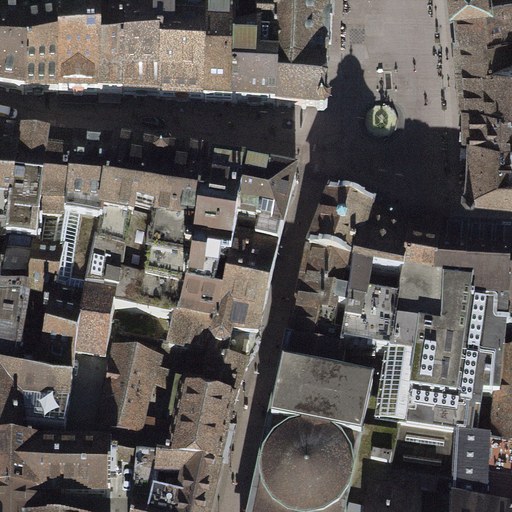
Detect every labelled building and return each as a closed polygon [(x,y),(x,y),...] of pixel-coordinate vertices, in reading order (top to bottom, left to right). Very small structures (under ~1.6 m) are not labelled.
[(30,28),(64,27),(60,0),(21,0),(24,16),(30,16),(30,28)] [(119,0),(60,0),(64,27),(68,103),(125,101),(119,0)] [(119,0),(125,101),(130,101),(274,110),(276,59),(268,58),(268,36),(261,37),(261,26),(254,26),(254,0),(119,0)] [(329,61),(330,0),(254,0),(254,26),(261,26),(261,37),(268,36),(268,58),(276,59),(329,61)] [(511,0),(457,0),(460,26),(511,23),(511,22),(511,0)] [(30,28),(30,16),(24,16),(0,15),(0,94),(33,102),(30,28)] [(511,23),(460,26),(461,56),(511,52),(511,23)] [(68,103),(64,27),(30,28),(33,102),(56,104),(68,103)] [(463,81),(466,95),(511,93),(511,51),(511,52),(461,56),(463,71),(460,73),(461,80),(463,81)] [(276,59),(274,110),(299,112),(317,113),(324,114),(330,109),(330,101),(326,96),(329,61),(276,59)] [(511,93),(466,95),(466,106),(471,109),(471,126),(511,126),(511,93)] [(511,126),(471,126),(469,175),(466,178),(465,183),(468,187),(473,188),(477,184),(511,186),(511,126)] [(23,138),(0,135),(0,233),(10,236),(11,208),(23,138)] [(11,208),(10,236),(36,242),(51,142),(23,138),(11,208)] [(77,146),(51,142),(36,242),(34,252),(63,258),(68,223),(77,146)] [(116,150),(77,146),(68,223),(102,230),(104,218),(116,150)] [(116,150),(104,218),(150,227),(200,234),(212,165),(116,150)] [(249,171),(212,165),(200,234),(182,317),(217,324),(235,243),(249,171)] [(249,171),(235,243),(278,253),(298,181),(249,171)] [(330,189),(325,205),(310,257),(351,267),(360,243),(365,240),(376,209),(377,202),(354,196),(330,189)] [(411,220),(376,209),(365,240),(360,243),(351,267),(400,277),(411,220)] [(150,227),(104,218),(98,250),(125,254),(122,275),(143,278),(150,227)] [(433,283),(442,236),(444,226),(411,220),(400,277),(433,283)] [(102,230),(68,223),(63,258),(54,296),(86,303),(89,290),(98,250),(102,230)] [(182,317),(200,234),(150,227),(143,278),(122,275),(125,254),(98,250),(89,290),(119,295),(116,308),(176,320),(181,321),(182,317)] [(36,242),(10,236),(2,269),(0,279),(0,290),(9,293),(14,268),(29,271),(34,252),(36,242)] [(511,324),(511,239),(508,239),(467,237),(460,236),(442,236),(433,283),(400,277),(351,267),(340,349),(339,356),(346,357),(343,374),(372,381),(372,391),(363,436),(398,442),(389,487),(421,492),(420,511),(449,511),(449,502),(456,443),(491,450),(503,359),(507,324),(511,324)] [(278,253),(235,243),(217,324),(182,317),(181,321),(176,320),(170,348),(190,350),(208,354),(203,383),(219,387),(239,394),(260,338),(278,253)] [(54,296),(63,258),(34,252),(29,271),(24,291),(54,296)] [(310,257),(292,347),(339,356),(340,349),(351,267),(310,257)] [(0,370),(39,378),(40,373),(42,364),(46,336),(23,332),(28,296),(9,293),(0,290),(0,370)] [(86,303),(76,353),(107,359),(116,308),(119,295),(89,290),(86,303)] [(46,336),(42,364),(75,370),(76,353),(86,303),(54,296),(46,336)] [(164,356),(113,345),(96,427),(143,434),(145,425),(147,418),(154,387),(168,391),(173,371),(161,369),(164,356)] [(253,511),(364,511),(367,491),(388,494),(389,487),(398,442),(363,436),(372,391),(372,381),(343,374),(346,357),(339,356),(292,347),(285,373),(274,428),(264,465),(261,479),(253,511)] [(208,354),(190,350),(185,379),(203,383),(208,354)] [(495,419),(491,450),(511,453),(511,359),(503,359),(495,419)] [(0,425),(17,424),(18,426),(27,427),(49,430),(67,431),(74,382),(54,377),(40,373),(39,378),(0,370),(0,425)] [(168,454),(223,463),(230,433),(239,394),(219,387),(203,383),(185,379),(176,378),(167,419),(174,420),(174,423),(173,427),(172,431),(168,454)] [(147,418),(145,425),(157,427),(172,431),(173,427),(174,423),(159,420),(147,418)] [(0,441),(22,442),(21,435),(24,431),(27,427),(18,426),(17,424),(0,425),(0,441)] [(0,491),(15,492),(51,493),(51,497),(61,497),(61,494),(109,495),(110,447),(48,446),(48,443),(22,442),(0,441),(0,491)] [(456,443),(449,502),(506,511),(511,511),(511,453),(491,450),(456,443)] [(137,450),(132,511),(210,511),(223,463),(168,454),(137,450)] [(420,511),(421,492),(389,487),(388,494),(367,491),(364,511),(420,511)] [(0,511),(49,511),(50,511),(51,497),(51,493),(15,492),(0,491),(0,511)] [(506,511),(449,502),(449,511),(506,511)]
